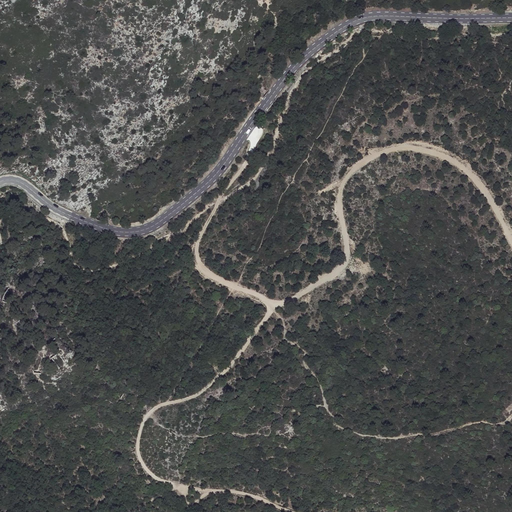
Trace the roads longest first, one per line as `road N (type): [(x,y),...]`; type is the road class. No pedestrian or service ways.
road 1 (secondary): [(511,17),(352,20),(280,82),(209,178),(137,229),(88,223),(21,182),(0,181)]
road 2 (track): [(511,240),(463,165),(420,148),(390,149),(339,183),(345,260),(307,292),(270,301)]
road 3 (track): [(172,483),(141,465),(136,441),(144,417),(206,387),(237,356),(270,301)]
road 4 (track): [(270,301),(207,274),(195,251),(256,142),(252,120)]
road 5 (track): [(291,511),(172,483)]
